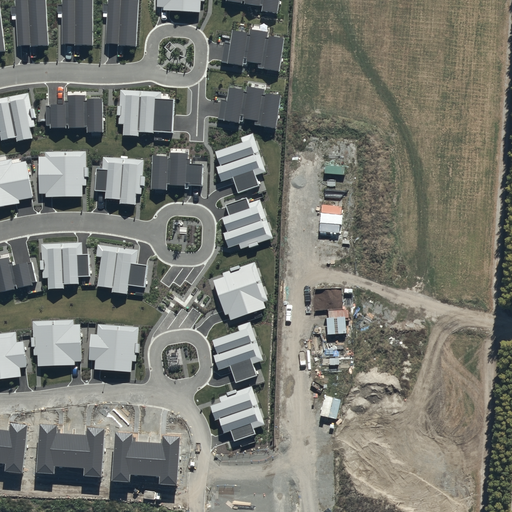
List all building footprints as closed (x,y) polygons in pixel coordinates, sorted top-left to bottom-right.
[(49,45),(45,0),(13,0),(14,7),(11,7),(11,14),(15,14),(17,46),(30,45),(30,47),(49,45)] [(93,47),(93,0),(62,0),(62,6),(58,6),(58,12),(62,12),(61,45),(74,45),(74,46),(93,47)] [(137,47),(138,0),(107,0),(107,5),(103,5),(103,12),(107,12),(106,44),(118,44),(118,46),(137,47)] [(204,0),(156,0),(156,7),(163,7),(163,10),(200,12),(201,1),(204,1),(204,0)] [(225,0),(225,2),(263,6),(262,11),(277,13),(278,0),(225,0)] [(249,33),(232,30),(230,43),(224,42),(221,62),(247,66),(248,62),(259,63),(258,69),(279,72),(284,38),(267,35),(267,32),(250,29),(249,33)] [(247,89),(230,87),(228,100),(221,99),(218,119),(244,123),(245,118),(256,120),(255,125),(277,128),(282,95),(264,92),(265,88),(247,86),(247,89)] [(162,92),(120,89),(118,124),(123,124),(122,136),(138,137),(139,132),(153,133),(153,131),(171,132),(173,100),(161,99),(162,92)] [(36,127),(29,92),(0,97),(0,133),(1,140),(16,137),(17,141),(32,138),(30,128),(36,127)] [(103,132),(102,98),(86,99),(86,95),(68,95),(68,104),(45,105),(46,124),(51,124),(51,128),(87,127),(87,132),(103,132)] [(242,142),(215,151),(220,166),(216,167),(221,181),(233,177),(238,193),(259,186),(255,176),(266,172),(253,134),(241,138),(242,142)] [(87,151),(45,151),(45,157),(39,157),(39,194),(45,194),(45,197),(82,196),(82,186),(87,186),(87,151)] [(170,157),(152,156),(151,190),(167,190),(167,184),(202,186),(203,164),(191,164),(191,158),(187,158),(188,153),(170,153),(170,157)] [(144,160),(103,157),(102,168),(96,168),(94,190),(106,191),(105,198),(120,199),(119,203),(135,204),(136,194),(141,194),(144,160)] [(33,197),(26,160),(12,163),(12,158),(0,160),(0,206),(19,203),(18,200),(33,197)] [(273,238),(259,200),(249,204),(246,198),(225,205),(229,215),(222,218),(227,231),(223,233),(228,248),(239,244),(241,249),(273,238)] [(82,243),(41,244),(43,278),(48,278),(48,289),(64,288),(64,284),(78,284),(78,277),(89,276),(88,254),(82,254),(82,243)] [(138,250),(98,245),(96,256),(101,257),(97,286),(112,288),(112,292),(127,294),(128,285),(144,287),(147,266),(136,264),(138,250)] [(0,292),(32,285),(31,282),(36,281),(32,262),(13,266),(12,262),(10,263),(9,257),(0,259),(0,292)] [(224,277),(213,280),(225,315),(229,314),(230,320),(266,308),(264,302),(268,301),(255,262),(222,273),(224,277)] [(73,320),(33,321),(34,356),(37,356),(38,366),(74,365),(74,361),(81,361),(80,324),(73,325),(73,320)] [(264,361),(250,321),(237,326),(239,331),(212,340),(217,354),(214,356),(219,370),(230,366),(235,383),(257,376),(253,364),(264,361)] [(139,327),(98,324),(97,334),(91,334),(89,360),(95,361),(94,369),(131,372),(132,361),(136,361),(139,327)] [(16,332),(0,333),(0,379),(21,377),(20,368),(27,367),(24,341),(17,342),(16,332)] [(252,386),(219,397),(221,402),(210,406),(215,420),(219,419),(224,433),(231,430),(234,441),(256,434),(254,428),(265,425),(252,386)] [(22,474),(28,424),(11,422),(10,431),(0,429),(0,463),(5,464),(4,472),(22,474)] [(101,476),(103,429),(87,428),(87,435),(57,433),(57,425),(39,424),(36,473),(55,474),(55,466),(84,468),(84,475),(101,476)] [(176,485),(179,436),(162,435),(162,443),(133,441),(133,433),(115,432),(111,481),(130,482),(130,475),(160,476),(159,484),(176,485)]
